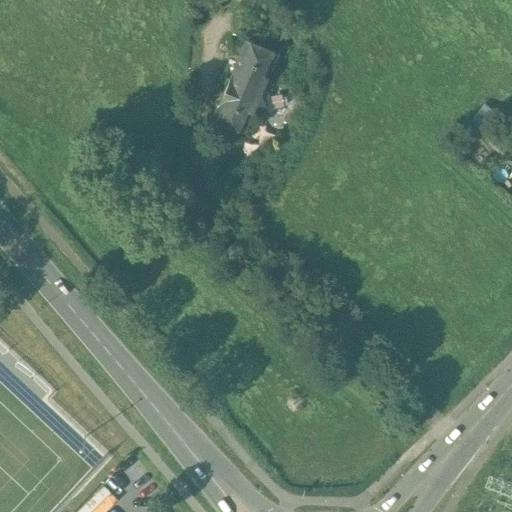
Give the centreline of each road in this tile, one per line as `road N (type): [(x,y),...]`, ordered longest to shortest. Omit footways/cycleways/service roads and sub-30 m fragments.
road 1 (primary): [(0,223),(247,511)]
road 2 (tertiary): [(511,381),(403,511)]
